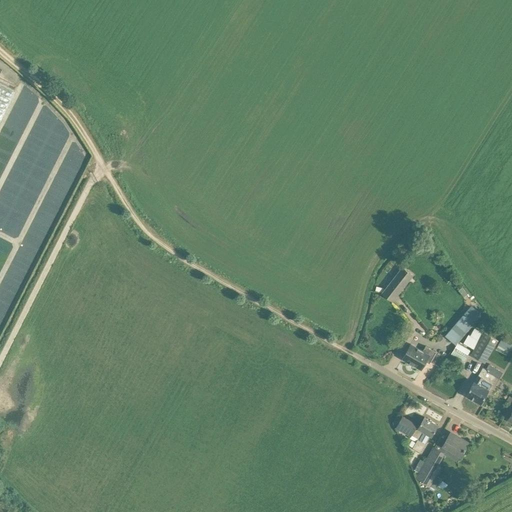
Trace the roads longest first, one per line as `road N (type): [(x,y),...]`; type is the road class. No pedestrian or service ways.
road 1 (track): [(0,49),(85,129),(132,215),(152,235),(349,351)]
road 2 (unclassified): [(511,441),(349,351)]
